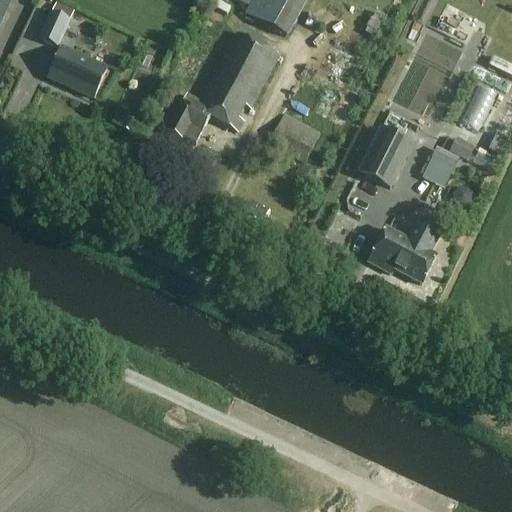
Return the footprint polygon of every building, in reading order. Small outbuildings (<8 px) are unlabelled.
[(0,0),(0,23),(11,0),(0,0)] [(226,0),(249,12),(254,0),(226,0)] [(287,39),(307,0),(254,0),(249,12),(245,17),(287,39)] [(57,50),(69,23),(51,15),(39,42),(57,50)] [(251,112),(279,59),(235,36),(199,105),(186,98),(166,135),(181,143),(182,142),(194,149),(209,122),(237,137),(244,123),(239,120),(245,109),(251,112)] [(91,99),(104,70),(58,51),(46,80),(91,99)] [(331,51),(312,92),(325,98),(317,117),(340,127),(350,104),(347,103),(364,65),(331,51)] [(126,119),(121,129),(129,134),(135,124),(126,119)] [(304,167),(320,137),(286,119),(270,150),(304,167)] [(392,193),(414,147),(381,131),(359,177),(392,193)] [(496,157),(505,141),(496,137),(488,152),(496,157)] [(457,142),(450,154),(467,163),(473,151),(457,142)] [(430,191),(443,197),(450,183),(438,177),(430,191)] [(458,192),(453,197),(453,205),(459,210),(466,210),(472,205),(472,197),(466,191),(458,192)] [(392,274),(420,288),(435,260),(429,257),(437,243),(413,231),(406,245),(384,234),(367,267),(389,279),(392,274)]
